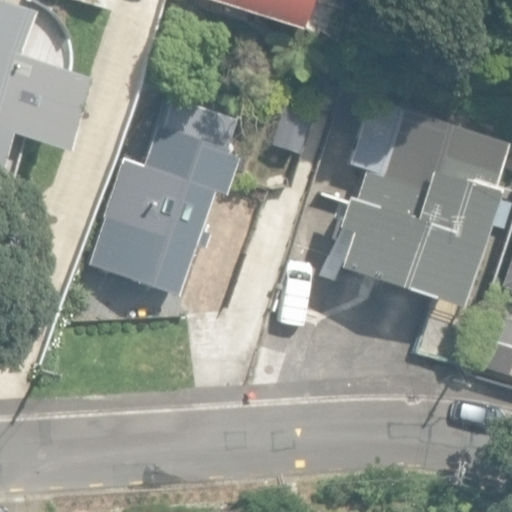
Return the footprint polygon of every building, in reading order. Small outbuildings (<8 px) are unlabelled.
[(0,0),(0,131),(56,148),(81,74),(13,51),(28,7),(6,0),(0,0)] [(213,0),(290,24),(297,0),(213,0)] [(84,264),(173,294),(191,242),(199,245),(204,230),(197,227),(209,191),(221,195),(235,155),(221,151),(232,117),(160,93),(137,162),(117,155),(97,214),(100,215),(84,264)] [(331,262),(448,302),(488,183),(486,183),(500,140),(367,95),(344,163),(360,168),(352,193),(339,189),(328,223),(342,228),(331,262)] [(511,233),(496,284),(511,289),(511,233)] [(481,365),(511,374),(511,319),(497,315),(481,365)]
